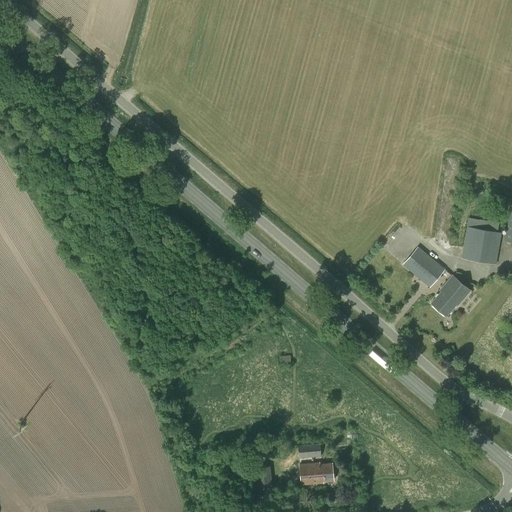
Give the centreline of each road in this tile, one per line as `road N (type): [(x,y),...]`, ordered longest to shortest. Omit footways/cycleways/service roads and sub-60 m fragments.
road 1 (primary): [(511,468),(0,32)]
road 2 (unclassified): [(511,419),(453,395),(2,0)]
